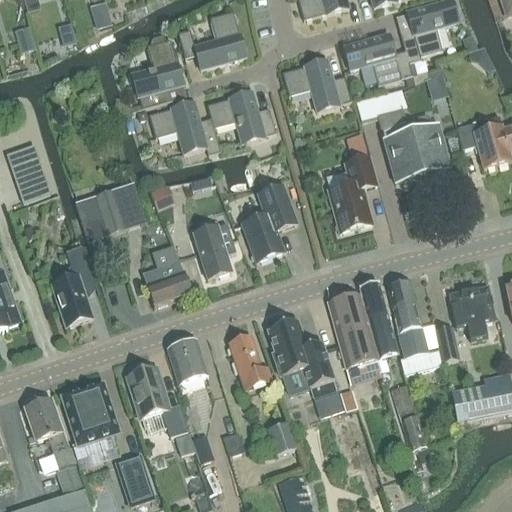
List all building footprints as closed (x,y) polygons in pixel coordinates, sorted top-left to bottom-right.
[(326,19),(349,13),(345,0),(301,0),(297,1),(303,24),(326,19)] [(369,0),(373,12),(397,6),(397,5),(415,0),(369,0)] [(511,0),(502,0),(509,19),(511,17),(511,0)] [(38,2),(24,6),(28,17),(41,14),(38,2)] [(409,68),(421,65),(420,61),(443,55),(437,33),(458,27),(452,4),(407,17),(407,18),(396,21),(405,55),(409,68)] [(178,38),(183,57),(185,63),(197,60),(201,74),(246,62),(239,39),(233,16),(210,23),(216,45),(195,51),(190,34),(178,38)] [(112,30),(109,22),(94,26),(97,34),(112,30)] [(23,54),(34,51),(29,31),(18,34),(23,54)] [(372,68),(378,91),(401,84),(401,83),(413,80),(409,68),(405,55),(394,58),(389,39),(344,51),(350,75),(372,68)] [(184,90),(177,66),(177,67),(170,45),(166,46),(165,42),(161,41),(153,43),(151,46),(152,50),(147,51),(153,73),(132,79),(138,102),(139,102),(142,114),(167,107),(164,95),(184,90)] [(38,51),(42,65),(61,60),(57,46),(38,51)] [(304,71),(304,72),(282,78),(289,101),(310,95),(316,117),(339,110),(351,106),(344,81),(333,84),(327,65),(304,71)] [(428,82),(427,76),(413,80),(415,88),(428,82)] [(214,133),(236,127),(242,149),(265,142),(265,141),(276,138),(269,113),(258,117),(252,97),(229,103),(229,104),(207,110),(211,123),(214,133)] [(178,137),(184,159),(206,152),(208,160),(221,157),(214,133),(211,123),(200,126),(194,107),(171,113),(171,114),(149,120),(156,143),(178,137)] [(383,144),(395,186),(450,173),(438,129),(430,131),(427,119),(405,125),(402,114),(378,121),(384,144),(383,144)] [(511,130),(503,133),(499,121),(471,129),(483,173),(499,169),(499,171),(508,169),(508,166),(511,165),(510,158),(511,157),(511,130)] [(350,189),(328,195),(340,237),(372,228),(363,194),(377,190),(369,162),(345,168),(350,189)] [(38,164),(12,173),(24,207),(50,198),(38,164)] [(265,220),(242,228),(256,267),(284,256),(277,236),(297,228),(283,190),(258,200),(265,220)] [(162,192),(151,194),(156,213),(167,210),(162,192)] [(116,194),(76,208),(88,246),(128,232),(116,194)] [(227,228),(194,239),(208,284),(232,276),(227,260),(236,257),(227,228)] [(154,312),(193,298),(184,277),(177,280),(173,269),(178,267),(173,251),(153,258),(158,273),(143,279),(154,312)] [(74,282),(52,289),(66,331),(93,322),(83,293),(94,290),(81,252),(66,257),(74,282)] [(0,337),(8,334),(6,331),(24,325),(17,306),(13,308),(8,295),(13,294),(0,256),(0,337)] [(392,336),(378,287),(359,293),(378,361),(388,358),(397,355),(392,336)] [(400,364),(404,379),(441,370),(437,355),(427,357),(410,287),(388,293),(395,323),(394,323),(404,363),(400,364)] [(487,342),(484,327),(495,325),(492,310),(492,311),(488,291),(450,299),(454,319),(453,320),(456,333),(467,331),(470,346),(487,342)] [(346,303),(328,308),(346,375),(378,366),(359,299),(354,301),(349,298),(346,303)] [(283,380),(289,400),(310,393),(335,385),(322,347),(306,352),(297,326),(268,336),(276,358),(273,359),(281,381),(283,380)] [(435,336),(442,367),(459,363),(451,332),(435,336)] [(11,340),(0,339),(0,367),(11,367),(11,340)] [(272,386),(267,373),(262,375),(251,342),(229,349),(245,395),(272,386)] [(178,389),(209,380),(198,345),(167,355),(178,389)] [(128,382),(141,423),(163,416),(171,442),(188,437),(180,410),(169,413),(156,373),(153,374),(149,372),(141,374),(139,378),(128,382)] [(78,452),(120,438),(104,389),(62,402),(78,452)] [(426,452),(404,390),(388,396),(411,457),(426,452)] [(500,416),(511,414),(511,402),(498,404),(500,416)] [(30,412),(27,413),(38,445),(51,441),(56,457),(71,452),(54,404),(42,408),(41,406),(38,404),(30,406),(29,410),(30,412)] [(277,460),(295,453),(286,427),(268,433),(277,460)] [(229,461),(244,456),(238,437),(223,442),(229,461)] [(189,439),(175,443),(181,461),(195,456),(189,439)] [(71,452),(56,457),(62,475),(76,470),(71,452)] [(117,469),(131,511),(154,504),(140,461),(117,469)] [(58,476),(66,500),(84,495),(76,470),(62,475),(58,476)] [(310,511),(302,483),(277,491),(284,511),(310,511)] [(89,511),(84,495),(66,500),(30,511),(89,511)]
